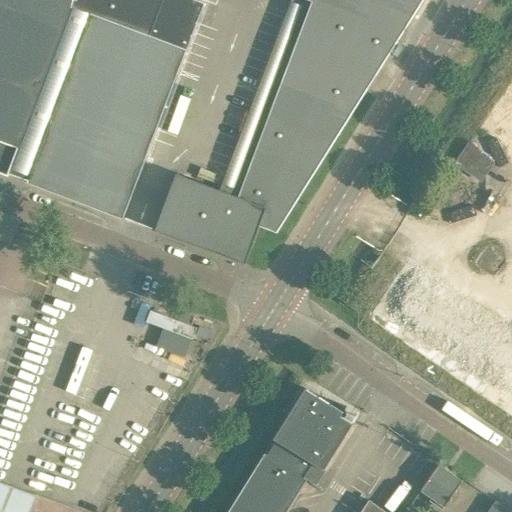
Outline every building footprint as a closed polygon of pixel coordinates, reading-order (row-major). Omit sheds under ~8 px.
[(0,0),(0,172),(7,175),(71,4),(73,0),(0,0)] [(71,4),(7,175),(122,218),(204,3),(196,0),(75,0),(74,5),(71,4)] [(307,0),(311,2),(238,197),(175,173),(154,230),(245,264),(259,227),(276,233),(365,92),(422,0),(307,0)] [(511,153),(410,301),(511,371),(511,153)] [(193,339),(197,328),(150,310),(146,321),(193,339)] [(323,470),(352,423),(340,415),(343,411),(309,390),(304,387),(273,438),(276,440),(266,456),(263,454),(252,470),(253,471),(227,511),(286,511),(306,480),(310,483),(320,467),(323,470)] [(450,497),(462,481),(437,464),(420,489),(445,506),(449,500),(450,501),(451,498),(450,497)] [(0,473),(0,511),(27,511),(37,488),(0,473)] [(386,511),(368,499),(359,511),(386,511)] [(495,499),(495,500),(486,511),(503,511),(507,508),(495,499)]
